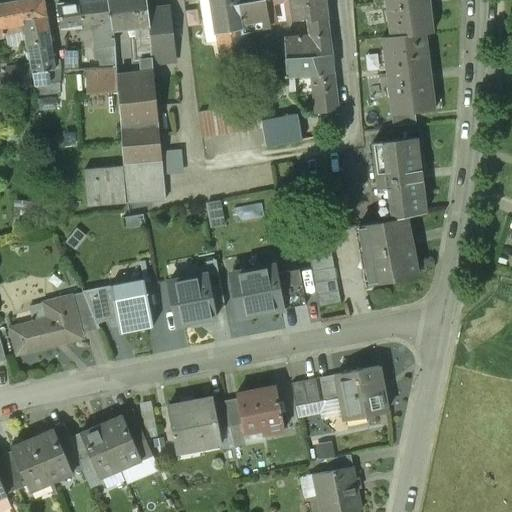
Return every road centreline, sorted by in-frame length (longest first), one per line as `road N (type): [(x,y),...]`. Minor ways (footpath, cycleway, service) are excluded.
road 1 (residential): [(0,405),(442,317)]
road 2 (residential): [(442,317),(466,202),(479,0)]
road 3 (residential): [(337,0),(352,140),(179,179)]
road 4 (residential): [(399,511),(442,317)]
